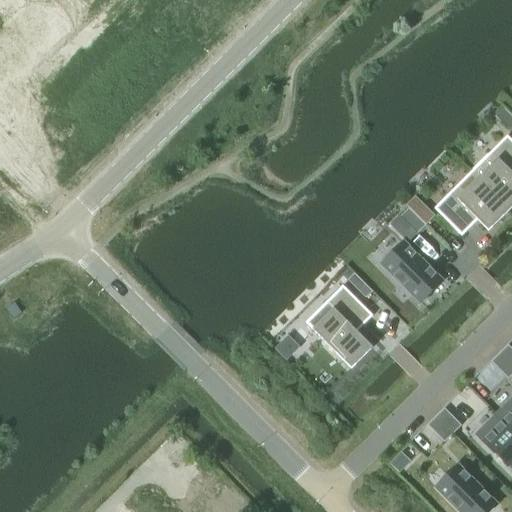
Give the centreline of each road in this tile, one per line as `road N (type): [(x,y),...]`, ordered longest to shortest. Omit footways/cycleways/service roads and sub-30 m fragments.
road 1 (residential): [(323,496),(57,233)]
road 2 (unclassified): [(290,0),(57,233)]
road 3 (residential): [(323,496),(511,308)]
